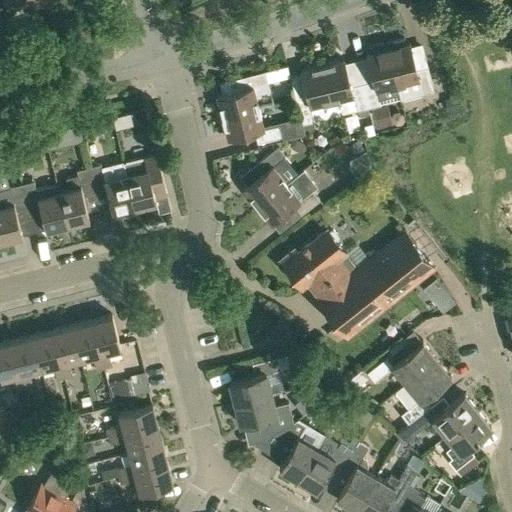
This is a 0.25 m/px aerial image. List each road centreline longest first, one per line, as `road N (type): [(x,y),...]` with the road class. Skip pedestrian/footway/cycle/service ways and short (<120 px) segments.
road 1 (residential): [(169,281),(202,218),(163,59)]
road 2 (tertiary): [(163,59),(344,0)]
road 3 (residential): [(208,467),(169,281)]
road 4 (residential): [(0,290),(117,257),(169,281)]
road 5 (tertiary): [(0,98),(163,59)]
